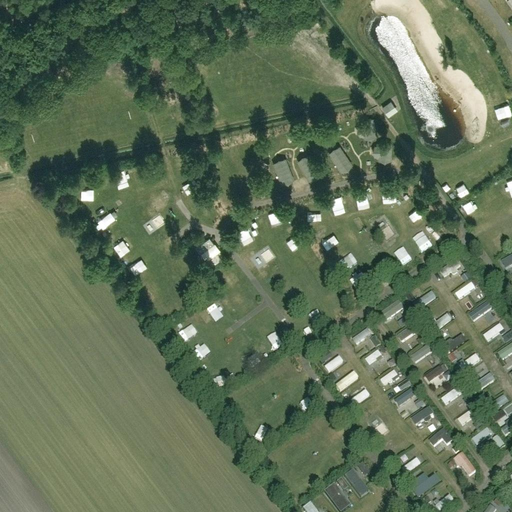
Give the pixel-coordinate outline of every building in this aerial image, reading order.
[(393,100),(384,106),(388,113),(397,107),(393,100)] [(279,145),(287,143),(285,132),(277,134),(279,145)] [(228,145),(230,163),(238,161),(235,144),(228,145)] [(210,164),(216,161),(211,151),(205,155),(210,164)] [(157,161),(148,164),(152,176),(161,173),(157,161)] [(383,180),(384,195),(396,194),(396,180),(383,180)] [(333,206),(344,203),(341,191),(330,194),(333,206)] [(271,221),(281,219),(279,207),(269,209),(271,221)] [(419,225),(427,219),(420,208),(412,214),(419,225)] [(248,221),(241,223),(246,237),(253,234),(248,221)] [(298,227),(287,232),(291,240),(302,235),(298,227)] [(214,244),(213,243),(209,238),(195,248),(200,255),(197,257),(202,264),(205,261),(210,268),(223,257),(219,251),(218,251),(213,244),(214,244)] [(511,255),(502,261),(506,268),(511,264),(511,255)] [(441,267),(445,276),(463,268),(459,259),(441,267)] [(219,277),(223,287),(234,282),(229,272),(219,277)] [(473,281),(456,291),(461,300),(478,289),(473,281)] [(422,308),(437,297),(432,290),(417,301),(422,308)] [(238,304),(245,300),(240,291),(233,295),(238,304)] [(388,320),(404,310),(399,301),(383,311),(388,320)] [(475,321),(480,318),(483,323),(494,316),(485,301),(469,311),(475,321)] [(432,325),(437,332),(454,320),(449,313),(432,325)] [(315,322),(311,324),(314,331),(319,329),(315,322)] [(484,334),(490,343),(507,331),(501,322),(484,334)] [(401,331),(405,345),(414,343),(415,347),(420,346),(416,333),(414,334),(412,328),(401,331)] [(358,345),(373,335),(369,329),(354,339),(358,345)] [(425,351),(431,350),(430,344),(413,347),(415,360),(426,359),(425,351)] [(511,346),(500,352),(504,359),(511,355),(511,346)] [(209,347),(197,355),(201,362),(214,354),(209,347)] [(367,353),(370,362),(384,357),(380,348),(367,353)] [(246,351),(238,357),(246,369),(254,364),(246,351)] [(449,354),(452,362),(458,360),(455,352),(449,354)] [(477,353),(460,364),(464,370),(481,359),(477,353)] [(329,371),(345,361),(341,355),(325,364),(329,371)] [(377,369),(380,375),(395,368),(392,361),(377,369)] [(431,381),(446,372),(441,365),(426,375),(431,381)] [(352,372),(344,376),(342,372),(334,377),(341,389),(357,380),(352,372)] [(475,384),(480,391),(495,381),(489,373),(475,384)] [(387,383),(392,392),(408,385),(403,376),(387,383)] [(367,388),(351,397),(355,404),(371,395),(367,388)] [(411,389),(398,401),(405,409),(418,397),(411,389)] [(495,402),(498,407),(509,401),(506,395),(495,402)] [(241,418),(249,413),(244,404),(236,409),(241,418)] [(370,420),(384,412),(380,405),(366,413),(370,420)] [(464,426),(476,418),(471,409),(459,417),(464,426)] [(377,432),(381,438),(395,429),(391,422),(377,432)] [(471,438),(476,446),(493,434),(488,426),(471,438)] [(453,441),(444,429),(429,441),(434,448),(443,440),(447,446),(453,441)] [(390,449),(396,456),(409,446),(404,438),(390,449)] [(453,456),(460,466),(463,464),(470,475),(477,470),(463,450),(453,456)] [(417,456),(405,463),(410,470),(421,463),(417,456)] [(440,483),(435,476),(413,491),(418,498),(440,483)] [(440,508),(454,499),(450,492),(435,501),(440,508)] [(482,511),(494,511),(497,509),(489,503),(482,511)]
